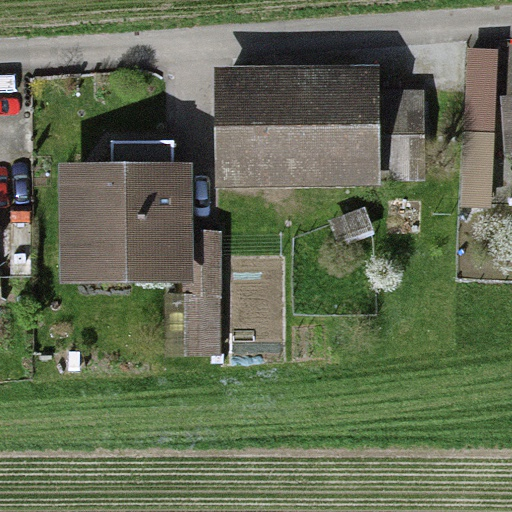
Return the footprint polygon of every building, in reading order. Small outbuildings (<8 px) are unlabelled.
[(495,47),(474,46),(468,132),(489,134),(495,47)] [(421,71),(228,67),(226,172),(419,176),(421,71)] [(511,99),(496,100),(500,154),(511,153),(511,99)] [(68,267),(172,267),(172,232),(171,141),(112,141),(112,176),(68,176),(68,267)] [(218,232),(172,232),(172,267),(172,339),(219,339),(218,232)]
